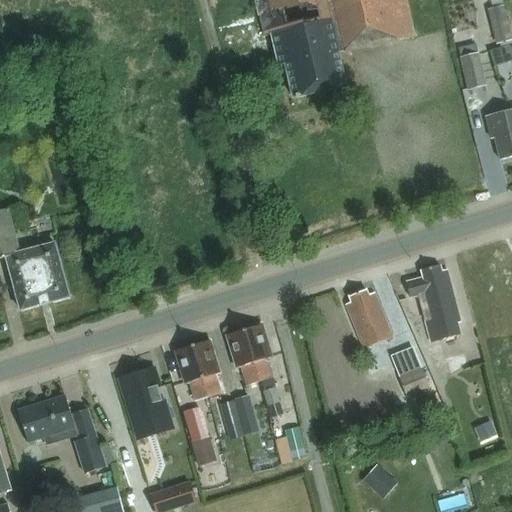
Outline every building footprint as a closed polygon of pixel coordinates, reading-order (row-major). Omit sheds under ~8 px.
[(339,52),(413,35),(405,0),(256,0),(265,36),(273,34),(281,67),(287,66),(295,98),(346,86),(339,52)] [(511,29),(506,6),(490,10),(498,45),(511,41),(511,29)] [(480,54),(462,58),(469,91),(488,87),(480,54)] [(501,161),(511,158),(511,110),(487,117),(492,140),(495,139),(501,161)] [(23,311),(70,298),(55,244),(25,252),(13,207),(0,210),(0,259),(8,257),(23,311)] [(458,324),(461,323),(447,271),(442,272),(440,266),(422,271),(424,279),(407,283),(411,298),(419,296),(431,343),(461,335),(458,324)] [(365,350),(393,338),(375,294),(369,296),(367,291),(350,298),(352,303),(346,305),(365,350)] [(272,379),(274,379),(268,360),(272,358),(262,326),(245,331),(261,383),(261,382),(272,379)] [(247,387),(261,383),(245,331),(228,337),(238,369),(242,368),(247,387)] [(209,399),(222,395),(216,376),(220,374),(211,342),(193,347),(209,399)] [(196,403),(209,399),(193,347),(176,352),(186,385),(190,384),(196,403)] [(407,400),(418,395),(425,413),(438,408),(432,390),(429,391),(414,350),(391,359),(407,400)] [(123,379),(119,381),(134,430),(136,429),(170,418),(155,369),(123,379)] [(272,379),(261,382),(264,392),(274,389),(272,379)] [(274,389),(264,392),(271,417),(280,415),(278,404),(274,389)] [(66,396),(18,410),(29,444),(75,429),(79,442),(76,443),(85,474),(106,467),(115,464),(110,447),(101,450),(88,410),(72,415),(66,396)] [(249,397),(236,401),(241,424),(255,420),(249,397)] [(241,424),(235,401),(224,404),(230,427),(241,424)] [(193,443),(208,439),(200,411),(185,415),(193,443)] [(491,422),(475,429),(481,443),(497,436),(491,422)] [(299,428),(285,432),(293,461),(307,458),(299,428)] [(193,443),(192,443),(195,455),(213,450),(210,438),(208,439),(193,443)] [(0,493),(9,490),(0,460),(0,493)] [(377,466),(363,482),(375,493),(389,476),(377,466)] [(190,484),(152,496),(157,511),(167,511),(196,503),(190,484)] [(118,488),(72,501),(74,511),(124,511),(123,508),(118,488)]
